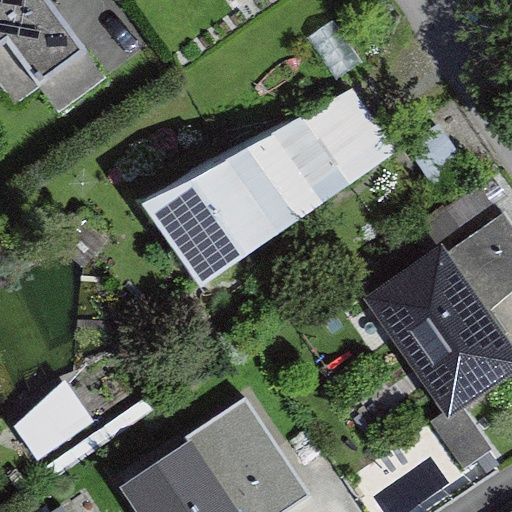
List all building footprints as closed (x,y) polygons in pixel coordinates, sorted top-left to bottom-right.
[(60,0),(0,0),(0,72),(25,105),(99,48),(60,0)] [(361,84),(148,203),(210,288),(401,155),(361,84)] [(511,337),(451,248),(369,303),(450,423),(511,381),(511,337)] [(45,461),(100,419),(71,382),(16,423),(45,461)] [(246,511),(197,441),(126,491),(140,511),(246,511)]
